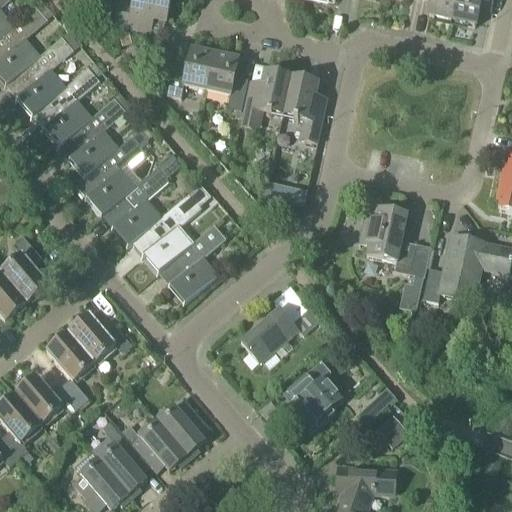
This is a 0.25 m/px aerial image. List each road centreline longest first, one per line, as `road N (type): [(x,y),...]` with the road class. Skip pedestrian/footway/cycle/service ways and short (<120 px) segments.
road 1 (residential): [(169,354),(312,232),(334,169)]
road 2 (residential): [(334,169),(442,193),(465,172),(495,74)]
road 3 (residential): [(0,143),(36,189),(41,218),(98,279)]
road 4 (residential): [(353,60),(357,45),(495,74)]
road 5 (residential): [(0,366),(98,279)]
